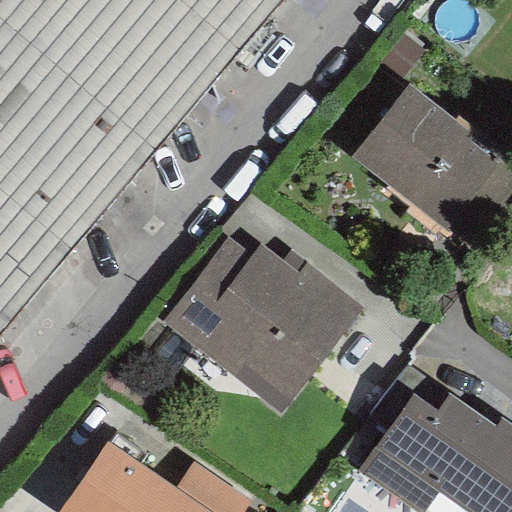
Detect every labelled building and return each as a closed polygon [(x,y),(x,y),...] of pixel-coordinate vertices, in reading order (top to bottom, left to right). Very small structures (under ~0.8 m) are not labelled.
[(0,0),(0,335),(282,0),(0,0)] [(400,34),(376,65),(397,81),(421,51),(400,34)] [(511,164),(406,84),(349,158),(468,248),(511,190),(511,164)] [(258,244),(249,255),(228,238),(161,321),(279,415),(363,309),(289,251),(280,262),(258,244)] [(435,412),(447,396),(406,365),(365,420),(383,434),(412,395),(435,412)] [(424,511),(438,493),(464,511),(511,511),(511,426),(500,418),(493,427),(447,396),(435,412),(412,395),(383,434),(357,470),(416,511),(424,511)] [(105,441),(56,511),(209,511),(174,488),(105,441)] [(191,462),(174,488),(209,511),(242,511),(250,502),(191,462)]
